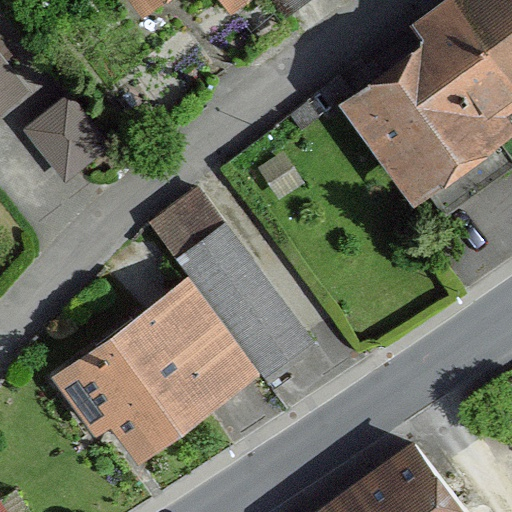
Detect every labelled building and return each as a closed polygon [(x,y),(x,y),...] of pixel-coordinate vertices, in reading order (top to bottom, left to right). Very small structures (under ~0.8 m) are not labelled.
[(124,0),(138,18),(161,0),(225,0),(232,9),(243,0),(273,0),(284,13),(299,0),(124,0)] [(420,40),(334,100),(406,205),(511,132),(511,128),(498,112),(511,102),(511,0),(435,0),(405,19),(420,40)] [(0,62),(0,108),(22,90),(0,62)] [(62,98),(19,133),(60,185),(104,150),(62,98)] [(310,351),(192,190),(144,224),(181,274),(47,371),(99,442),(115,430),(137,460),(255,373),(264,385),(310,351)] [(468,511),(416,438),(310,511),(468,511)]
